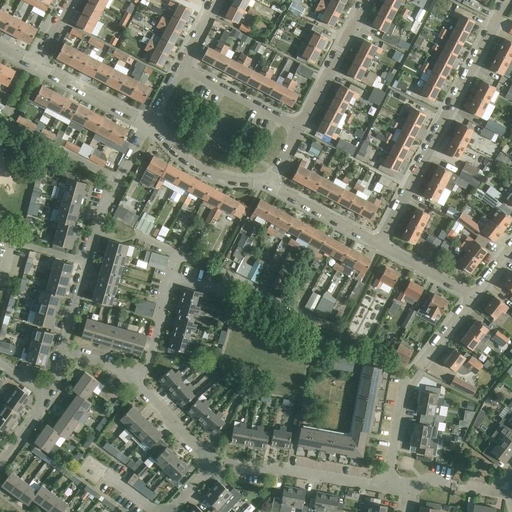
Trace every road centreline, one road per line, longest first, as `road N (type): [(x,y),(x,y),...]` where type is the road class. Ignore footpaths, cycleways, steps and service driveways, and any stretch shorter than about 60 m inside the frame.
road 1 (residential): [(378,243),(503,0)]
road 2 (residential): [(61,350),(95,233),(149,123)]
road 3 (residential): [(170,511),(211,467),(209,457),(132,378)]
road 4 (residential): [(386,486),(237,466)]
road 5 (residential): [(298,128),(365,0)]
road 6 (residential): [(268,184),(202,169),(149,123)]
road 7 (residential): [(298,128),(178,66)]
road 8 (residential): [(149,123),(36,63)]
road 9 (residential): [(378,243),(268,184)]
